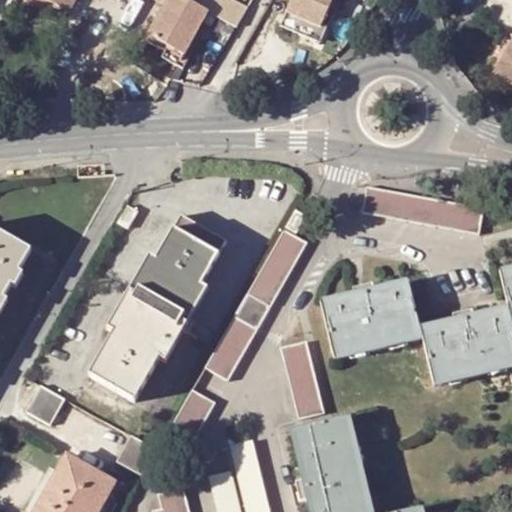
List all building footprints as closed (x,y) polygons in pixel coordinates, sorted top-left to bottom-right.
[(0,0),(0,22),(12,0),(0,0)] [(25,0),(62,20),(68,9),(50,0),(25,0)] [(50,0),(68,9),(72,0),(50,0)] [(169,0),(169,2),(167,1),(149,35),(158,40),(179,0),(169,0)] [(188,0),(179,0),(158,40),(168,45),(184,54),(208,11),(188,0)] [(188,0),(208,11),(214,1),(211,0),(188,0)] [(237,26),(247,7),(233,0),(214,0),(214,1),(208,11),(237,26)] [(293,0),(288,12),(319,27),(331,0),(293,0)] [(325,29),(319,27),(288,12),(282,25),(319,42),(325,29)] [(178,65),(184,54),(168,45),(162,57),(178,65)] [(511,46),(510,46),(496,70),(511,79),(511,46)] [(484,209),(369,188),(365,213),(481,234),(484,209)] [(129,230),(139,211),(129,206),(118,225),(129,230)] [(297,210),(287,227),(298,233),(308,216),(297,210)] [(183,216),(158,259),(115,333),(92,375),(137,401),(162,358),(204,286),(228,243),(183,216)] [(0,231),(0,302),(30,250),(0,231)] [(285,231),(248,295),(272,308),(308,245),(285,231)] [(152,256),(110,330),(115,333),(158,259),(152,256)] [(511,269),(501,272),(510,310),(511,319),(511,269)] [(337,360),(424,340),(422,331),(410,284),(324,305),(337,360)] [(210,289),(204,286),(162,358),(168,362),(210,289)] [(511,319),(510,310),(422,331),(424,340),(435,386),(511,367),(511,319)] [(236,317),(207,368),(229,380),(258,330),(236,317)] [(327,413),(309,342),(285,349),(301,420),(327,413)] [(29,413),(52,424),(66,399),(43,387),(29,413)] [(194,390),(165,441),(187,454),(216,404),(194,390)] [(372,511),(351,417),(294,431),(313,511),(372,511)] [(120,462),(142,474),(156,448),(134,436),(120,462)] [(271,511),(253,438),(230,444),(247,511),(271,511)] [(100,511),(115,485),(117,481),(68,454),(35,511),(100,511)] [(242,511),(232,470),(211,475),(220,511),(242,511)] [(191,511),(186,490),(161,496),(164,509),(155,511),(191,511)]
